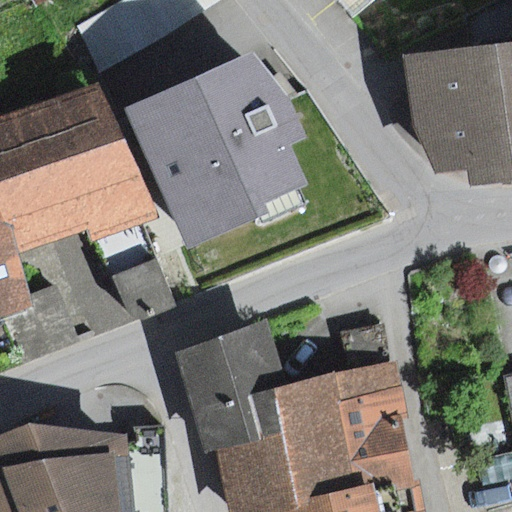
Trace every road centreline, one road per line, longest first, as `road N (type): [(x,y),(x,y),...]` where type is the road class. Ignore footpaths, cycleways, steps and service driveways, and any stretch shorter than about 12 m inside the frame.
road 1 (residential): [(441,226),(151,345)]
road 2 (residential): [(441,226),(426,194),(280,0)]
road 3 (unknown): [(405,239),(438,511)]
road 4 (residential): [(204,511),(151,345)]
road 5 (residential): [(151,345),(0,405)]
